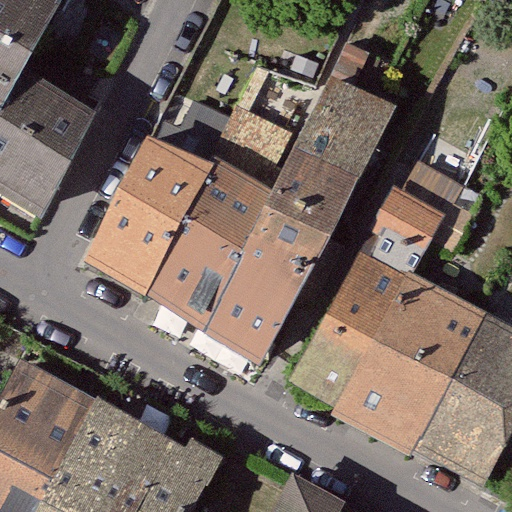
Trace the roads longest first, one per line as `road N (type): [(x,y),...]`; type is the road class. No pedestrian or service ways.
road 1 (residential): [(436,511),(32,294)]
road 2 (residential): [(32,294),(185,0)]
